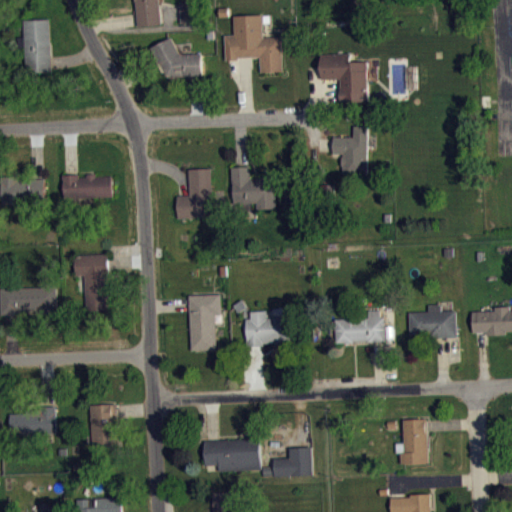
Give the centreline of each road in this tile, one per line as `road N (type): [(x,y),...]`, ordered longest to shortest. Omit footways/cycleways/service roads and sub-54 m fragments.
road 1 (residential): [(160,511),(139,158),(125,101),(74,0)]
road 2 (residential): [(154,401),(511,383)]
road 3 (residential): [(0,128),(299,116)]
road 4 (residential): [(0,360),(150,354)]
road 5 (residential): [(479,511),(474,386)]
